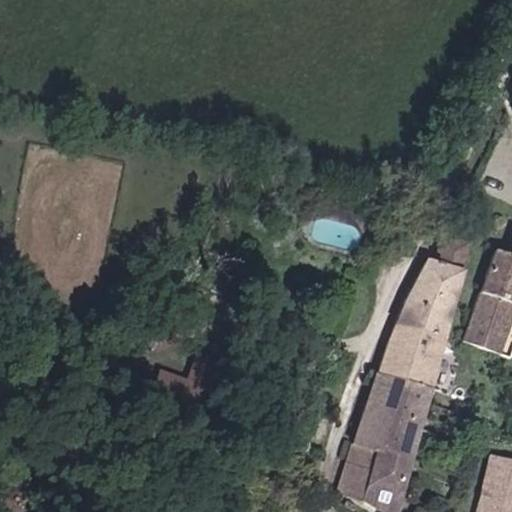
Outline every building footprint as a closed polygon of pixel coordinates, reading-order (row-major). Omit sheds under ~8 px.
[(442,234),(433,260),(463,269),(470,243),(442,234)] [(497,353),(511,311),(511,254),(493,248),(460,340),(497,353)] [(433,260),(426,257),(400,303),(374,374),(429,390),(463,269),(433,260)] [(511,348),(511,311),(497,353),(509,357),(511,348)] [(429,390),(374,374),(351,442),(380,451),(380,449),(410,457),(420,421),(429,390)] [(380,451),(351,442),(344,464),(369,471),(362,502),(377,511),(393,511),(410,457),(380,449),(380,451)] [(511,511),(511,464),(490,460),(475,511),(511,511)] [(362,502),(369,471),(344,464),(340,478),(341,497),(362,502)]
